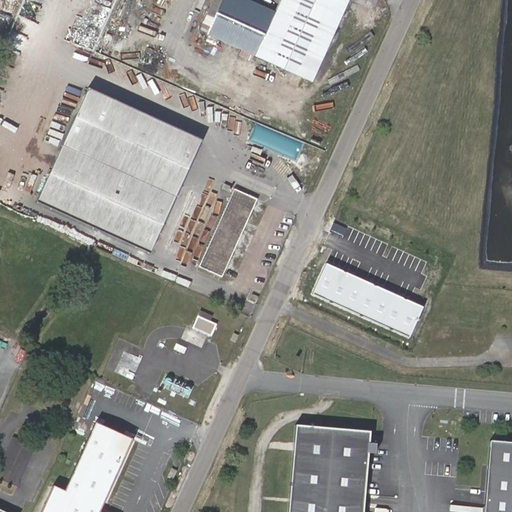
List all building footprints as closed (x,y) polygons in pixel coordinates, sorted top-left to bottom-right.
[(279,0),(274,12),(246,0),(221,0),(206,32),(309,80),(345,0),(279,0)] [(148,254),(200,140),(87,89),(35,202),(148,254)] [(304,187),(299,184),(295,193),(301,195),(304,187)] [(254,198),(232,188),(199,264),(220,274),(254,198)] [(215,323),(197,315),(192,327),(210,335),(215,323)] [(115,371),(132,378),(141,358),(124,351),(115,371)] [(135,438),(99,421),(69,492),(58,486),(45,511),(105,511),(102,511),(135,438)] [(366,445),(367,434),(293,428),(285,511),(359,511),(365,456),(373,456),(373,447),(366,445)] [(0,479),(18,488),(36,449),(13,438),(0,466),(0,479)] [(511,511),(511,439),(491,438),(484,511),(511,511)]
